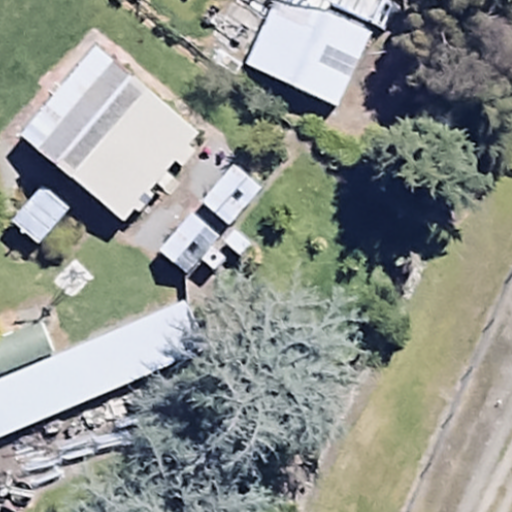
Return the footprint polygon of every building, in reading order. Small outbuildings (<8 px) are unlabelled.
[(382,0),(304,0),(369,30),(382,0)] [(16,143),(116,227),(149,190),(165,203),(178,189),(162,175),(195,136),(94,51),(16,143)] [(224,238),(257,199),(227,174),(195,213),(224,238)] [(7,232),(35,255),(69,214),(41,191),(7,232)] [(155,260),(180,283),(216,244),(191,221),(155,260)] [(0,384),(0,443),(202,359),(181,309),(0,384)]
